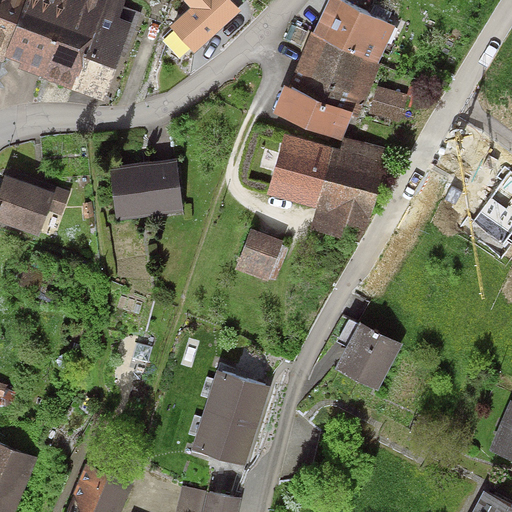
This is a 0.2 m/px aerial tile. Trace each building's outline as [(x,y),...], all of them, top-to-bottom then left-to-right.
[(26,0),(0,0),(0,62),(3,63),(26,0)] [(74,0),(26,0),(5,58),(23,64),(21,70),(44,79),(74,0)] [(74,0),(44,79),(73,91),(105,0),(74,0)] [(126,0),(105,0),(73,91),(105,103),(134,25),(119,19),(126,0)] [(238,10),(228,0),(187,0),(193,7),(173,26),(195,50),(238,10)] [(397,24),(341,0),(332,0),(316,37),(379,65),(397,24)] [(312,36),(297,69),(361,97),(365,99),(379,65),(316,37),(312,36)] [(289,88),(286,87),(275,113),(341,142),(361,97),(297,69),(289,88)] [(406,93),(377,86),(370,113),(399,120),(406,93)] [(342,149),(288,134),(271,196),(318,209),(312,231),(343,240),(367,231),(389,150),(345,138),(342,149)] [(112,170),(119,221),(183,211),(176,161),(112,170)] [(511,228),(511,174),(510,174),(476,221),(503,241),(511,228)] [(0,190),(0,225),(40,239),(50,211),(60,215),(69,191),(58,187),(56,194),(5,176),(0,190)] [(283,241),(251,229),(236,269),(268,281),(269,278),(276,280),(289,248),(282,245),(283,241)] [(38,273),(21,266),(14,281),(31,289),(38,273)] [(401,344),(351,319),(339,343),(347,347),(335,371),(377,392),(401,344)] [(218,370),(206,410),(259,427),(271,388),(218,370)] [(511,403),(492,449),(511,458),(511,403)] [(259,427),(206,410),(193,450),(247,467),(259,427)] [(349,439),(319,434),(312,478),(342,483),(349,439)] [(16,511),(38,457),(0,442),(0,511),(16,511)] [(116,511),(129,480),(86,463),(66,511),(116,511)] [(203,511),(208,491),(182,487),(177,511),(203,511)] [(239,511),(242,498),(208,491),(203,511),(239,511)] [(511,511),(511,506),(484,492),(473,511),(511,511)]
